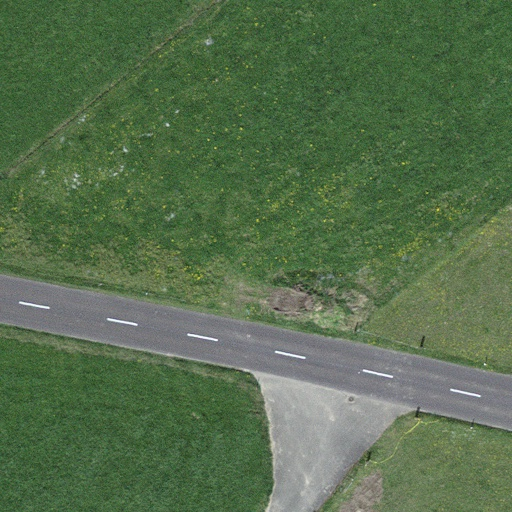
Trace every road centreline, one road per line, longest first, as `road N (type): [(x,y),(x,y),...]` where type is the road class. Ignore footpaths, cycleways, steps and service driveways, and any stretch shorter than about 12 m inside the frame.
road 1 (tertiary): [(0,299),(511,403)]
road 2 (track): [(285,511),(359,368)]
